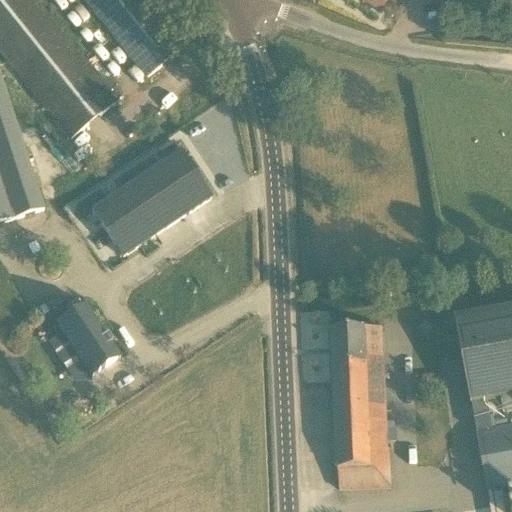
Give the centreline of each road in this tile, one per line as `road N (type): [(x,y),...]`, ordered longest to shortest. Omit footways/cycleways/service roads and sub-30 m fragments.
road 1 (unclassified): [(281,511),(264,115),(225,0)]
road 2 (unclassified): [(511,60),(439,56),(225,0)]
